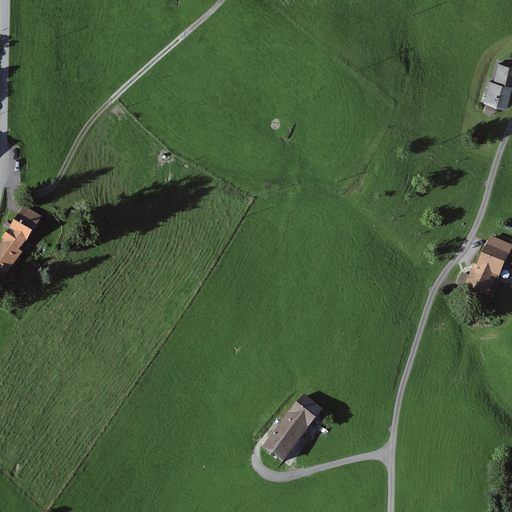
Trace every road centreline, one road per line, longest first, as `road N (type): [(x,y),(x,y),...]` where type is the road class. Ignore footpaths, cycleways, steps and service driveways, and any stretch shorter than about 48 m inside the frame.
road 1 (residential): [(395,511),(400,396),(439,282),(470,240),(493,172)]
road 2 (residential): [(5,0),(0,178)]
